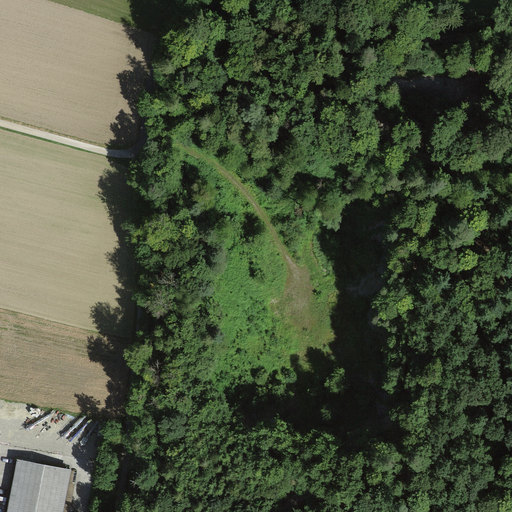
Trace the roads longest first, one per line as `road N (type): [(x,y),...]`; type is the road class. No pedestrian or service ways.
road 1 (track): [(141,155),(144,279),(114,511)]
road 2 (residential): [(404,147),(379,128),(375,86),(398,54),(435,40),(511,32)]
road 3 (track): [(295,277),(248,194),(211,164),(179,148),(141,155)]
road 4 (residential): [(181,0),(151,76),(141,155)]
road 5 (track): [(0,122),(141,155)]
road 6 (residential): [(0,449),(88,466),(84,511)]
